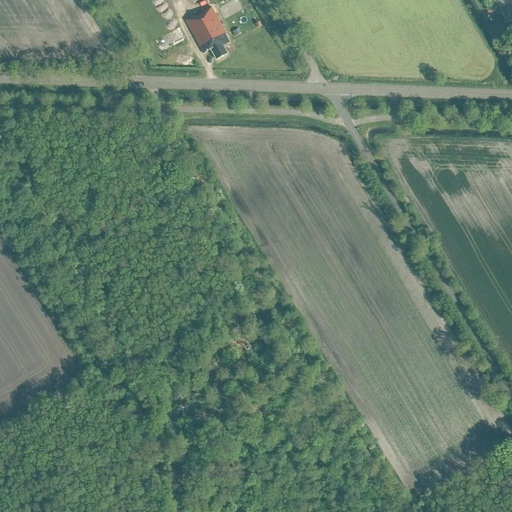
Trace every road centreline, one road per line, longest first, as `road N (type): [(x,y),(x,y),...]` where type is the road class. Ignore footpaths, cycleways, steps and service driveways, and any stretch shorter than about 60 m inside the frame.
road 1 (unclassified): [(511,399),(324,89)]
road 2 (tertiary): [(324,89),(0,77)]
road 3 (tertiary): [(511,96),(324,89)]
